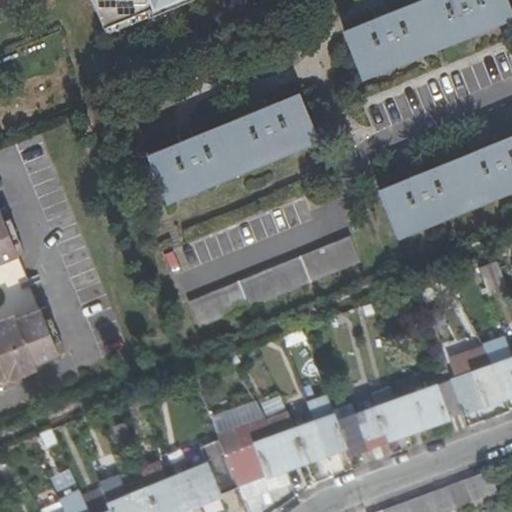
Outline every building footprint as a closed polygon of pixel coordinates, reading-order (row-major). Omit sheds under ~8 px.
[(0,0),(0,54),(64,27),(77,104),(288,16),(281,0),(0,0)] [(511,9),(508,0),(421,0),(346,30),(363,73),(511,14),(511,9)] [(149,155),(167,198),(318,137),(300,93),(149,155)] [(511,137),(380,192),(399,235),(511,189),(511,137)] [(0,378),(13,373),(16,380),(41,369),(38,362),(74,348),(55,302),(50,304),(45,291),(39,293),(27,264),(32,262),(28,250),(33,248),(14,202),(0,207),(0,378)] [(353,238),(190,303),(201,328),(363,263),(353,238)] [(497,262),(480,268),(490,296),(507,289),(497,262)] [(504,398),(511,394),(511,358),(511,357),(509,349),(489,357),(504,398)] [(488,355),(446,371),(450,380),(461,414),(504,398),(489,357),(488,355)] [(450,380),(394,401),(405,435),(461,414),(450,380)] [(394,401),(375,408),(386,441),(405,435),(394,401)] [(375,408),(355,415),(367,448),(386,441),(375,408)] [(273,426),(276,434),(288,468),(308,461),(296,427),(289,412),(270,420),(273,426)] [(345,448),(336,421),(333,412),(315,419),(328,454),(345,448)] [(336,421),(345,448),(347,454),(367,448),(355,415),(336,421)] [(288,468),(276,434),(273,426),(270,420),(269,418),(269,417),(234,431),(252,475),(266,470),(268,475),(288,468)] [(315,419),(296,427),(308,461),(328,454),(315,419)] [(124,455),(138,452),(132,425),(117,429),(124,455)] [(61,442),(57,431),(46,435),(51,446),(61,442)] [(206,466),(166,481),(178,511),(183,511),(239,489),(221,443),(200,450),(206,466)] [(143,472),(149,489),(157,511),(178,511),(166,481),(162,465),(143,472)] [(72,469),(54,476),(59,489),(77,482),(72,469)] [(491,472),(477,477),(486,502),(500,497),(491,472)] [(471,508),(486,502),(477,477),(463,482),(471,508)] [(142,482),(126,488),(129,496),(135,511),(157,511),(149,489),(145,490),(142,482)] [(456,511),(459,511),(471,508),(463,482),(448,488),(456,511)] [(441,511),(456,511),(448,488),(435,492),(441,511)] [(427,511),(441,511),(435,492),(422,497),(427,511)] [(89,511),(82,494),(63,501),(68,511),(89,511)] [(135,511),(129,496),(111,503),(114,510),(114,511),(135,511)] [(412,511),(427,511),(422,497),(409,501),(412,511)] [(68,511),(63,501),(44,509),(46,511),(68,511)] [(397,511),(412,511),(409,501),(396,506),(397,511)]
